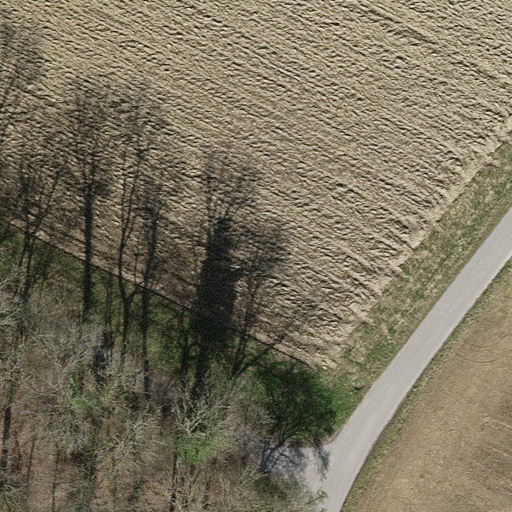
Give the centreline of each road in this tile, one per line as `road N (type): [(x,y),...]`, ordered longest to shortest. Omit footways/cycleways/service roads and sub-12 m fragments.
road 1 (track): [(326,486),(0,313)]
road 2 (unclassified): [(318,511),(326,486),(394,385),(511,231)]
